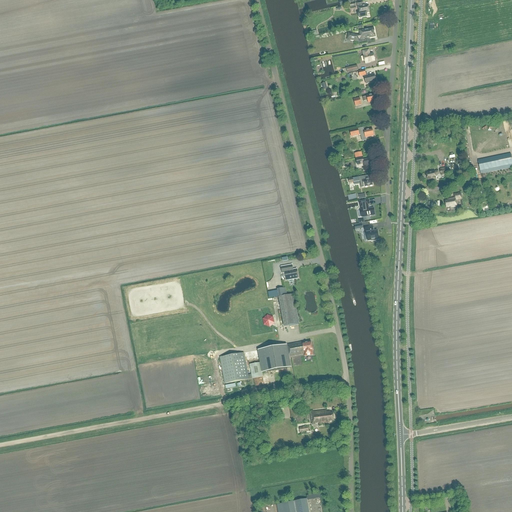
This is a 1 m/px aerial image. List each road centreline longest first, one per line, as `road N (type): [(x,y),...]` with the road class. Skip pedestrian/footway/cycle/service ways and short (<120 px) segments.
road 1 (primary): [(400,434),(396,297),(411,0)]
road 2 (unclassified): [(346,381),(256,0)]
road 3 (unclassified): [(0,446),(346,381)]
road 4 (unclassified): [(389,233),(397,0)]
road 5 (unclassified): [(350,511),(346,381)]
